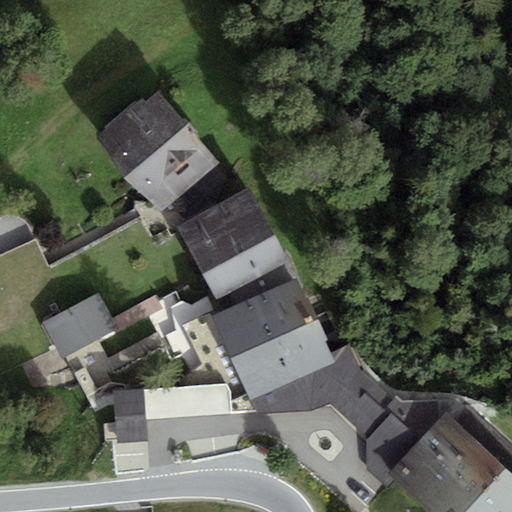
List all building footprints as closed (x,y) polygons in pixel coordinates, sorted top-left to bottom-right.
[(161,86),(94,139),(154,216),(221,163),(161,86)] [(258,186),(175,228),(212,300),(295,258),(258,186)] [(302,279),(213,317),(244,391),(334,353),(302,279)] [(62,358),(116,329),(97,294),(43,323),(62,358)] [(113,391),(116,443),(147,441),(144,389),(113,391)] [(235,393),(154,396),(155,421),(236,418),(235,393)] [(511,511),(511,470),(451,410),(387,473),(424,511),(511,511)]
